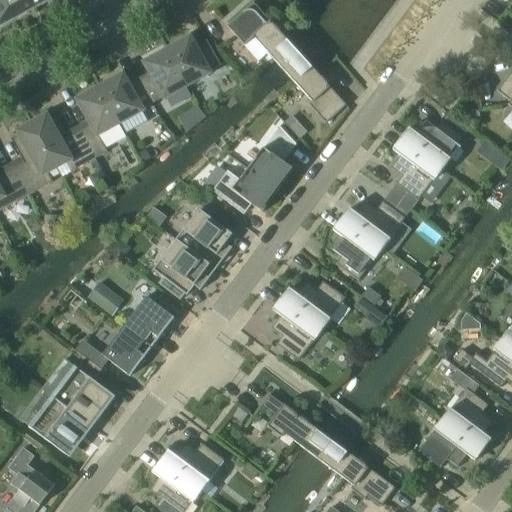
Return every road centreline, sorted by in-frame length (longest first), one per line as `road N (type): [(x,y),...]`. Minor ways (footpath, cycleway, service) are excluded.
road 1 (residential): [(77,511),(457,0)]
road 2 (residential): [(159,0),(0,88)]
